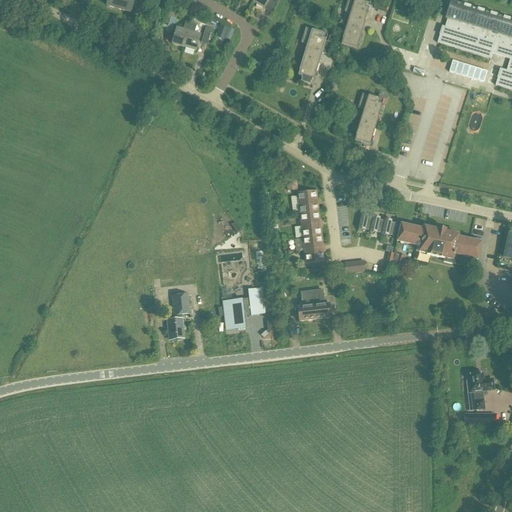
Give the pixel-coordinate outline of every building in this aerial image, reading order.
[(108,0),(106,7),(131,14),(134,0),(141,0),(145,1),(145,0),(108,0)] [(254,0),(253,3),(257,5),(256,7),(263,9),(264,9),(269,0),(270,0),(275,3),(276,0),(254,0)] [(351,14),(341,45),(357,50),(371,5),(355,0),(348,0),(345,12),(351,14)] [(431,20),(437,0),(422,0),(418,16),(431,20)] [(511,19),(451,0),(445,18),(448,18),(445,27),(443,27),(438,43),(492,60),(494,54),(511,59),(507,73),(500,71),(496,85),(511,90),(511,19)] [(387,6),(375,2),(373,9),(385,13),(387,6)] [(165,15),(174,18),(175,12),(167,9),(165,15)] [(223,13),(219,17),(227,22),(230,18),(223,13)] [(177,20),(167,17),(163,30),(167,31),(166,33),(173,35),(177,20)] [(184,49),(191,24),(185,22),(182,31),(177,30),(172,45),(184,49)] [(191,24),(184,49),(196,53),(200,37),(194,35),(196,26),(191,24)] [(201,44),(208,46),(212,31),(206,29),(201,44)] [(327,42),(326,42),(327,36),(306,29),(301,44),(308,45),(298,77),(301,77),(301,79),(301,80),(300,83),(309,85),(310,82),(311,83),(311,81),(314,81),(322,54),(329,56),(334,37),(329,36),(327,42)] [(483,83),(487,72),(452,61),(449,73),(483,83)] [(224,75),(230,65),(225,62),(220,72),(224,75)] [(281,79),(285,81),(287,75),(278,73),(274,82),(279,84),(281,79)] [(378,94),(377,99),(362,94),(358,108),(364,110),(354,141),(370,146),(383,105),(386,106),(388,98),(378,94)] [(467,111),(473,97),(466,95),(461,109),(467,111)] [(488,101),(482,113),(489,117),(495,104),(488,101)] [(498,120),(502,108),(495,106),(491,117),(498,120)] [(503,108),(501,117),(506,119),(509,110),(503,108)] [(285,180),(285,189),(295,189),(295,180),(285,180)] [(297,195),(306,265),(324,263),(316,193),(297,195)] [(361,215),(358,230),(365,232),(365,231),(370,232),(372,219),(368,218),(368,217),(361,215)] [(370,232),(369,233),(377,234),(381,234),(384,222),(380,221),(380,219),(373,217),(372,219),(370,232)] [(381,234),(381,235),(388,237),(388,236),(393,237),(396,224),(391,223),(391,222),(384,220),(384,222),(381,234)] [(455,255),(477,260),(481,244),(458,238),(458,236),(445,233),(446,231),(438,229),(438,232),(424,229),(424,231),(401,226),(397,242),(420,247),(419,253),(427,254),(427,256),(444,260),(444,262),(453,264),(455,255)] [(387,258),(386,259),(402,263),(404,257),(388,253),(387,258)] [(206,258),(206,278),(221,278),(221,257),(206,258)] [(158,258),(158,274),(184,275),(184,258),(158,258)] [(202,259),(192,259),(193,281),(203,280),(202,259)] [(386,259),(385,265),(386,266),(400,270),(402,263),(386,259)] [(144,279),(153,278),(153,269),(143,269),(144,279)] [(246,302),(246,285),(202,287),(203,304),(246,302)] [(299,303),(299,309),(297,309),(299,323),(331,319),(329,304),(326,304),(326,300),(323,300),(322,290),(300,293),(301,303),(299,303)] [(182,321),(182,316),(190,315),(188,296),(172,298),(175,322),(168,322),(170,341),(183,339),(182,329),(184,329),(183,321),(182,321)] [(237,307),(221,309),(224,331),(231,330),(231,331),(240,331),(237,307)] [(482,374),(468,376),(469,393),(475,392),(477,401),(474,402),(475,410),(484,409),(482,391),(499,389),(498,379),(483,381),(482,374)] [(464,426),(487,426),(487,416),(464,416),(464,426)] [(449,483),(452,470),(438,467),(436,479),(449,483)]
